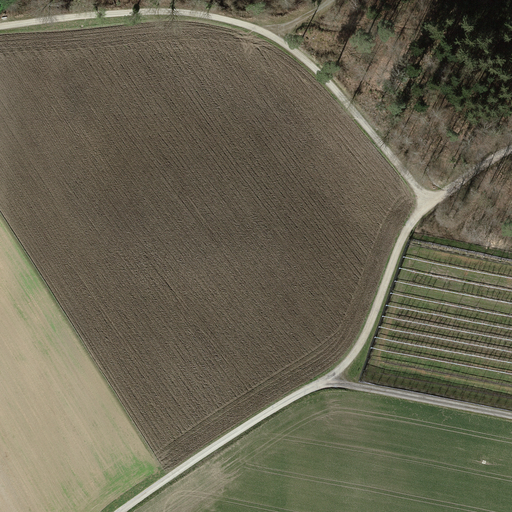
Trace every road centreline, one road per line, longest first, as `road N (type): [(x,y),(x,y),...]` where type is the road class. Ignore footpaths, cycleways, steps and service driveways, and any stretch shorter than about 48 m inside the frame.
road 1 (track): [(426,200),(311,63),(263,31),(170,11),(0,25)]
road 2 (track): [(324,381),(119,511)]
road 3 (track): [(426,200),(395,249),(361,344),(324,381)]
road 4 (track): [(511,414),(324,381)]
road 5 (track): [(371,127),(511,74)]
